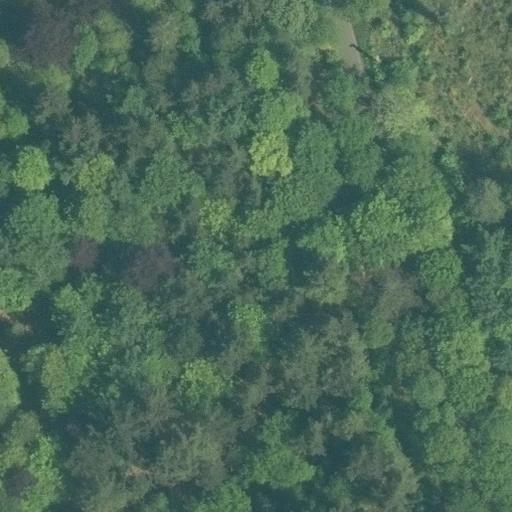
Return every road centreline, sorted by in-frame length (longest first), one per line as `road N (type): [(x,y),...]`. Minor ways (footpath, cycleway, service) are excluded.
road 1 (unclassified): [(483,511),(406,272),(334,0)]
road 2 (track): [(406,272),(80,511)]
